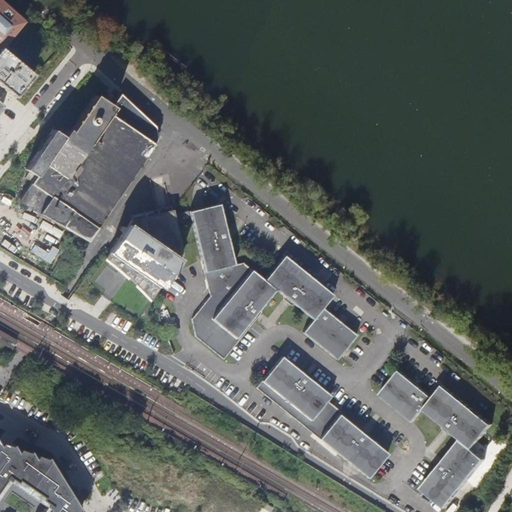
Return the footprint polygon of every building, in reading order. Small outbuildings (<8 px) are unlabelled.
[(1,0),(0,0),(0,49),(2,52),(0,54),(0,85),(18,101),(38,77),(4,48),(27,22),(1,0)] [(33,183),(19,202),(88,242),(156,139),(156,128),(121,95),(113,106),(96,95),(63,137),(52,130),(25,169),(30,172),(25,178),(33,183)] [(231,238),(226,223),(219,202),(190,211),(216,293),(198,318),(201,334),(230,357),(266,311),(266,306),(280,289),(286,294),(299,304),(317,319),(307,331),(341,359),(360,335),(326,307),(337,294),(287,254),(268,277),(246,259),(239,261),(231,238)] [(186,212),(177,215),(178,221),(188,218),(186,212)] [(172,213),(132,219),(108,253),(127,270),(145,287),(153,296),(181,258),(175,224),(172,213)] [(59,248),(53,245),(50,251),(35,243),(32,250),(52,261),(59,248)] [(299,304),(286,294),(286,299),(294,305),(299,304)] [(315,379),(303,369),(284,355),(259,387),(371,477),(390,452),(371,437),(370,431),(330,399),(333,393),(315,379)] [(303,369),(315,379),(315,374),(307,368),(303,369)] [(463,438),(449,457),(437,471),(425,487),(448,506),(488,457),(478,448),(497,423),(447,384),(437,396),(404,370),(385,395),(417,421),(427,408),(445,423),(456,432),(463,438)] [(456,432),(445,423),(445,427),(452,432),(456,432)] [(46,511),(79,511),(80,510),(47,456),(45,458),(36,455),(34,458),(29,450),(27,452),(19,449),(17,452),(12,444),(10,446),(1,443),(0,444),(0,486),(5,479),(8,482),(10,478),(17,483),(18,481),(42,498),(41,500),(47,504),(45,507),(48,509),(46,511)] [(437,471),(449,457),(445,457),(437,467),(437,471)] [(10,478),(8,482),(45,507),(47,504),(41,500),(42,498),(18,481),(17,483),(10,478)] [(5,479),(0,486),(0,493),(8,482),(5,479)] [(496,511),(511,511),(511,505),(503,500),(496,511)]
